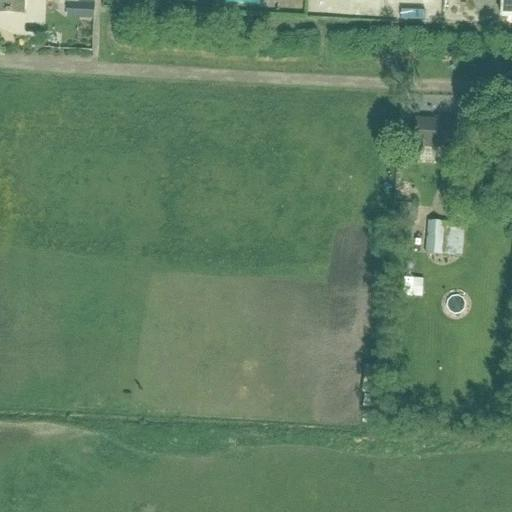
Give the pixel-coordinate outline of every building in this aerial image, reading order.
[(0,0),(0,14),(26,16),(26,0),(0,0)] [(65,19),(93,21),(94,4),(78,3),(77,0),(58,0),(59,2),(66,3),(65,19)] [(511,0),(503,0),(502,17),(511,17),(511,0)] [(415,144),(416,144),(415,157),(417,159),(429,160),(431,158),(432,148),(455,150),(457,121),(416,119),(415,144)] [(455,257),(458,224),(428,222),(425,255),(455,257)]
